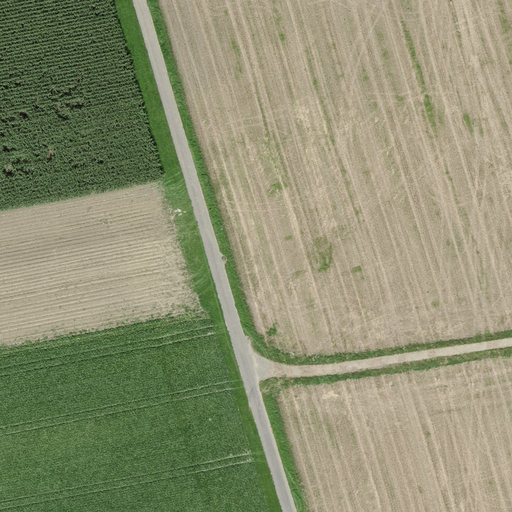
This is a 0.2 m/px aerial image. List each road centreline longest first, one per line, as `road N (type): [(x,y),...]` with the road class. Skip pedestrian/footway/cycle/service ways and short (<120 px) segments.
road 1 (track): [(138,0),(292,511)]
road 2 (track): [(245,357),(266,368),(337,373),(511,348)]
